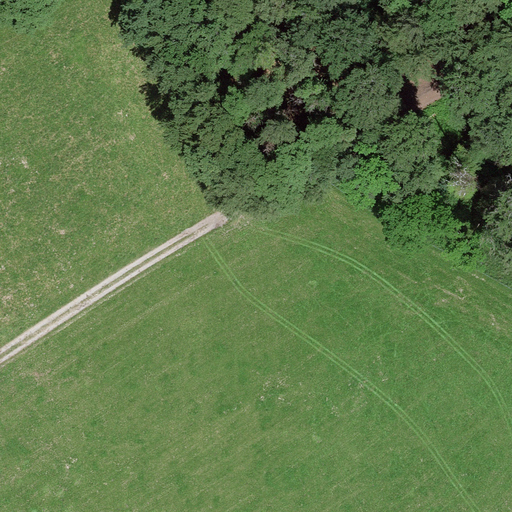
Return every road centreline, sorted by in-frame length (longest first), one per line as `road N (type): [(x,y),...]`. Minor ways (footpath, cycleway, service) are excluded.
road 1 (track): [(0,356),(237,205),(511,47)]
road 2 (track): [(265,190),(165,0)]
